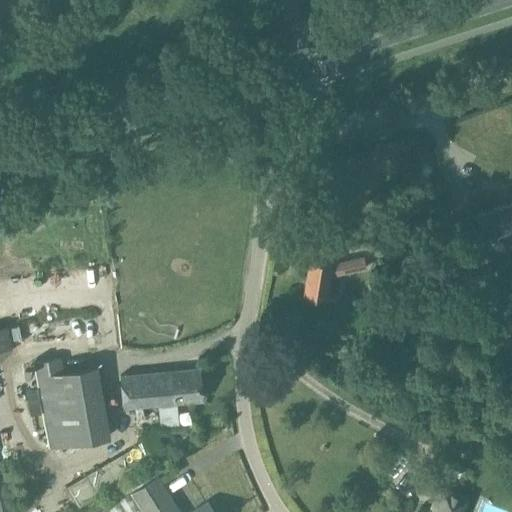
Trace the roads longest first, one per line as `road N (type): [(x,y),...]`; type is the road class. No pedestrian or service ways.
road 1 (unclassified): [(282,511),(245,413),(245,346),(269,178),(291,145),(324,125)]
road 2 (primary): [(0,158),(304,60)]
road 3 (unclassified): [(324,125),(361,122),(511,71)]
road 4 (primary): [(304,60),(489,0)]
